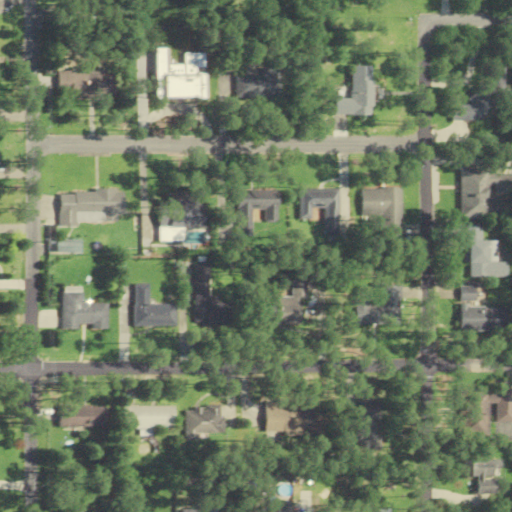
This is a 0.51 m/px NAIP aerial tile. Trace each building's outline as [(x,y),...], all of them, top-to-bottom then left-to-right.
[(152,99),(200,99),(200,52),(181,52),(181,65),(165,65),(165,48),(152,48),(152,99)] [(451,119),(501,119),(501,65),(488,65),(488,84),(479,84),(479,94),(468,94),(468,104),(451,104),(451,119)] [(369,66),(348,66),(348,98),(332,98),(332,115),(369,115),(369,66)] [(113,98),(113,69),(56,68),(55,97),(113,98)] [(276,99),(276,76),(233,75),(233,99),(276,99)] [(502,219),(502,204),(488,204),(488,195),(511,194),(511,169),(458,170),(458,219),(502,219)] [(357,189),(358,217),(377,217),(378,242),(399,242),(398,188),(357,189)] [(335,189),(294,189),(294,220),(307,220),(307,209),(320,209),(320,235),(335,235),(335,189)] [(232,236),(247,236),(247,210),(260,210),(260,222),(273,222),(273,190),(232,190),(232,236)] [(118,191),(56,192),(57,224),(118,223),(118,191)] [(188,231),(190,194),(159,193),(157,230),(188,231)] [(465,278),(504,278),(504,262),(488,262),(488,241),(479,241),(479,227),(465,227),(465,278)] [(77,240),(54,240),(53,254),(77,254),(77,240)] [(206,296),(206,265),(190,265),(190,327),(219,327),(219,296),(206,296)] [(287,298),(255,298),(255,325),(301,325),(301,280),(287,280),(287,298)] [(172,327),(172,305),(145,305),(145,285),(129,285),(129,327),(172,327)] [(397,286),(378,286),(378,305),(365,305),(365,299),(350,299),(350,325),(396,326),(397,286)] [(104,330),(104,303),(80,303),(80,292),(60,292),(60,329),(88,329),(88,330),(104,330)] [(499,309),(458,309),(458,333),(499,333),(499,309)] [(510,390),(455,389),(455,437),(488,438),(488,424),(510,424),(510,390)] [(378,451),(378,400),(354,400),(354,451),(378,451)] [(260,434),(320,434),(320,405),(260,405),(260,434)] [(58,406),(58,427),(103,427),(103,406),(58,406)] [(120,429),(170,429),(170,406),(120,406),(120,429)] [(217,407),(181,407),(181,439),(217,439),(217,407)] [(475,477),(475,494),(495,494),(495,460),(456,460),(456,477),(475,477)] [(290,511),(291,502),(273,502),(273,508),(261,508),(261,511),(290,511)]
